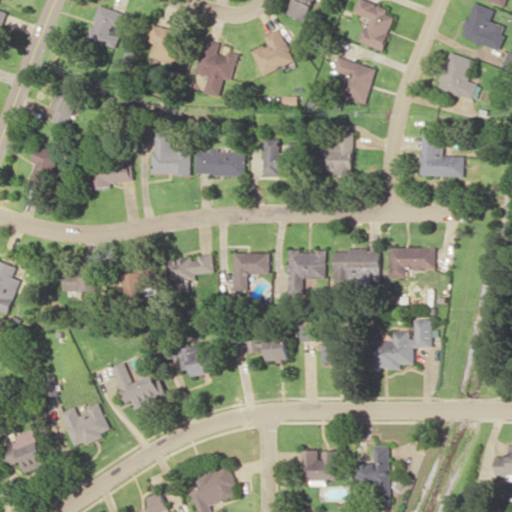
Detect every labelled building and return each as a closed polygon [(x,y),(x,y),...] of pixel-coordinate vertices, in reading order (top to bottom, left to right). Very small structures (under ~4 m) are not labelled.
[(314,0),(293,0),(287,13),(306,21),(314,0)] [(360,0),(356,11),(374,18),(371,27),(366,25),(360,40),(386,49),(398,16),(389,12),(391,7),(371,0),(360,0)] [(498,8),(477,1),(465,36),(503,49),(508,34),(505,33),(508,24),(494,19),(498,8)] [(118,47),(125,27),(120,26),(125,12),(101,3),(89,37),(118,47)] [(0,35),(9,10),(0,7),(0,35)] [(177,28),(155,24),(150,56),(180,61),(183,35),(177,34),(177,28)] [(254,49),(265,74),(297,60),(282,27),(266,34),(270,42),(254,49)] [(240,54),(221,50),(223,42),(206,38),(198,72),(211,75),(207,92),(223,95),(227,78),(235,79),(240,54)] [(440,86),(476,99),(482,83),(473,80),(480,60),(452,50),(440,86)] [(380,68),(342,55),(337,70),(350,75),(343,95),(368,103),(380,68)] [(71,125),(86,84),(64,76),(53,105),(61,108),(56,119),(71,125)] [(422,174),(467,175),(468,155),(447,154),(447,146),(438,145),(438,129),(424,129),(422,174)] [(356,130),(342,130),(342,137),(330,137),(329,174),(355,175),(356,130)] [(193,173),(194,146),(173,146),(173,132),(157,131),(156,172),(193,173)] [(267,173),(302,172),(301,141),(290,141),(290,150),(282,151),(281,137),(266,138),(267,173)] [(32,184),(59,191),(65,171),(57,169),(62,150),(40,144),(35,161),(38,162),(32,184)] [(248,150),(211,149),(211,150),(199,150),(199,174),(248,174),(248,150)] [(95,165),(96,187),(114,186),(114,180),(134,180),(134,164),(95,165)] [(439,268),(440,247),(393,246),(393,276),(408,276),(408,268),(439,268)] [(383,279),(383,248),(337,248),(337,279),(383,279)] [(328,249),(291,249),(290,291),(306,291),(306,274),(328,274),(328,249)] [(272,273),(272,251),(236,251),(235,288),(250,289),(251,272),(272,273)] [(217,271),(215,252),(197,254),(197,257),(170,259),(172,281),(197,278),(197,273),(217,271)] [(0,307),(13,312),(23,278),(16,276),(19,264),(0,258),(0,307)] [(124,272),(125,299),(142,298),(142,291),(157,290),(156,259),(139,260),(139,271),(124,272)] [(66,272),(65,288),(100,290),(100,268),(75,266),(75,272),(66,272)] [(435,318),(416,318),(416,330),(395,330),(395,341),(377,341),(377,367),(404,367),(404,363),(417,362),(416,346),(435,346),(435,318)] [(302,324),(303,340),(317,339),(317,323),(302,324)] [(292,359),(291,335),(251,337),(252,351),(270,350),(271,360),(292,359)] [(351,362),(350,341),(341,341),(341,335),(325,336),(326,362),(351,362)] [(194,367),(195,375),(221,371),(218,348),(205,350),(204,344),(182,347),(185,369),(194,367)] [(166,396),(157,373),(136,382),(127,361),(114,366),(129,401),(135,399),(138,407),(166,396)] [(113,427),(102,402),(81,412),(78,405),(63,412),(79,447),(106,434),(105,431),(113,427)] [(18,434),(20,442),(5,446),(10,464),(24,460),(27,470),(50,463),(39,428),(18,434)] [(498,455),(498,472),(508,472),(508,479),(511,479),(511,443),(511,444),(511,455),(498,455)] [(392,444),(375,444),(376,462),(360,462),(360,489),(380,489),(380,502),(392,502),(392,444)] [(323,449),(305,448),(305,467),(312,467),(312,484),(328,485),(328,479),(341,479),(342,449),(323,449)] [(235,485),(239,484),(232,466),(203,477),(214,506),(239,496),(235,485)] [(136,511),(162,511),(171,508),(164,491),(149,496),(153,506),(136,511)]
